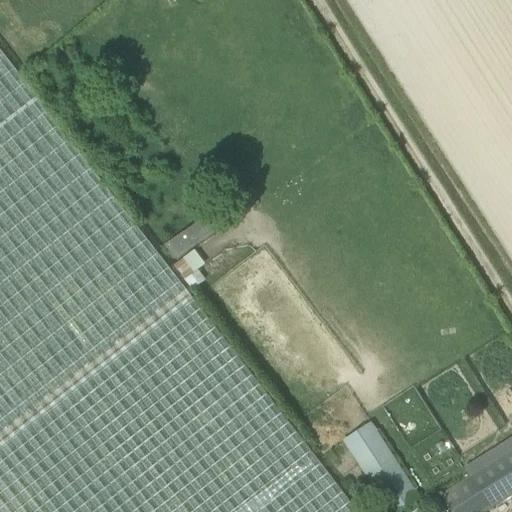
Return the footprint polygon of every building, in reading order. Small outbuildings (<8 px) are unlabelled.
[(359,511),(0,50),(0,511),(359,511)] [(206,220),(163,241),(171,257),(214,235),(206,220)] [(206,279),(197,267),(204,263),(195,249),(175,262),(193,288),(206,279)] [(388,511),(396,511),(419,498),(420,497),(372,423),(343,442),(388,511)] [(451,511),(485,511),(511,495),(511,452),(442,497),(451,511)]
